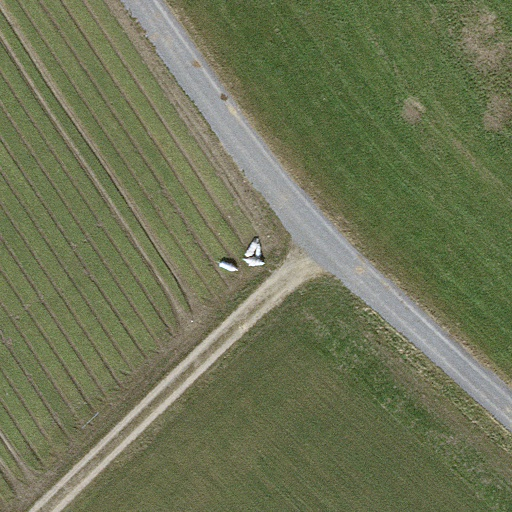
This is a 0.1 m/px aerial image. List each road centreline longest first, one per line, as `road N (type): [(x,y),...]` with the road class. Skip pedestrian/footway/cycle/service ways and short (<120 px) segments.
road 1 (track): [(511,420),(324,249),(157,0)]
road 2 (track): [(324,249),(56,511)]
